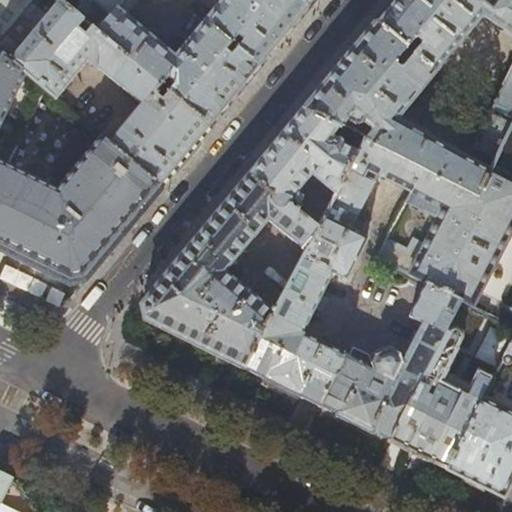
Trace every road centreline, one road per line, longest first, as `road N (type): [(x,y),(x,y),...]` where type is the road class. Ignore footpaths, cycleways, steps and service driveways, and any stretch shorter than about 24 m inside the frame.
road 1 (residential): [(43,375),(354,0)]
road 2 (residential): [(325,511),(43,375)]
